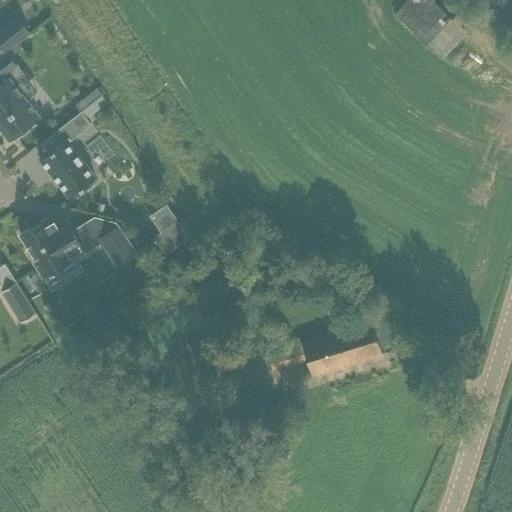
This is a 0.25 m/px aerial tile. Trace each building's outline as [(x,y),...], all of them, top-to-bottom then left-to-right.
[(404,0),(392,13),(438,56),(463,30),(431,0),(404,0)] [(29,32),(18,17),(0,31),(0,51),(2,54),(29,32)] [(38,116),(15,86),(26,77),(6,52),(0,56),(0,128),(9,139),(15,134),(17,136),(16,137),(17,138),(36,124),(35,122),(34,123),(32,121),(38,116)] [(95,176),(68,142),(91,124),(81,111),(49,136),(57,145),(39,159),(69,197),(74,192),(77,196),(92,184),(89,181),(95,176)] [(71,254),(83,247),(69,225),(55,234),(45,218),(19,234),(29,250),(26,252),(42,277),(73,257),(71,254)] [(178,220),(154,235),(165,252),(189,236),(178,220)] [(137,252),(118,224),(98,237),(117,266),(137,252)] [(16,282),(1,291),(20,322),(35,313),(16,282)] [(306,359),(311,375),(382,353),(372,322),(301,343),(306,359)] [(267,352),(273,369),(306,359),(301,343),(299,336),(264,347),(266,352),(267,352)] [(267,352),(266,352),(231,363),(240,393),(277,382),(273,369),(267,352)] [(257,412),(265,431),(293,420),(284,401),(257,412)]
